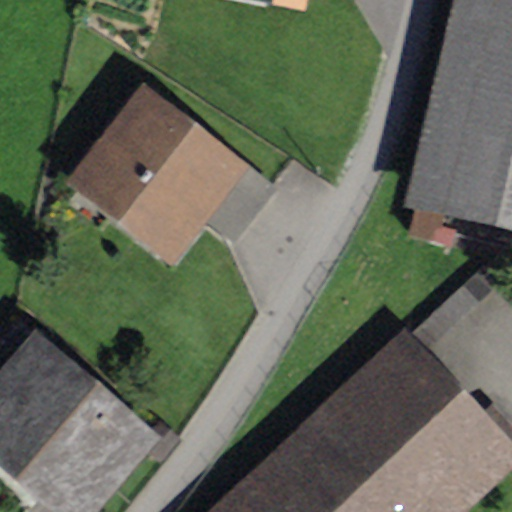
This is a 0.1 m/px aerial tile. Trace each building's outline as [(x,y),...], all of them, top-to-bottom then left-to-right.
[(267,0),(309,8),(310,0),(267,0)] [(511,0),(468,0),(422,206),(511,226),(511,0)] [(182,266),(260,166),(156,85),(78,184),(182,266)] [(509,279),(493,261),(417,333),(434,351),(504,284),(509,279)] [(473,511),(511,475),(511,432),(434,351),(417,333),(412,327),(217,511),(473,511)] [(0,460),(60,511),(108,511),(172,437),(47,330),(0,385),(0,460)]
